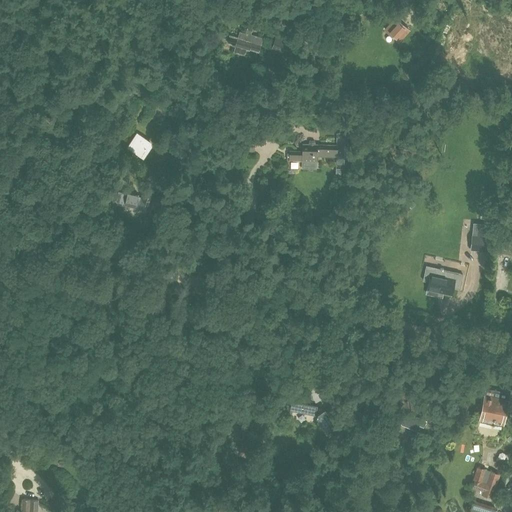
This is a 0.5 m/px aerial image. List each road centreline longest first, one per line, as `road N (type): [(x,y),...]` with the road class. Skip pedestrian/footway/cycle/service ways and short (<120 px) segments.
road 1 (track): [(511,350),(0,241)]
road 2 (track): [(161,282),(190,179),(180,72),(202,0)]
